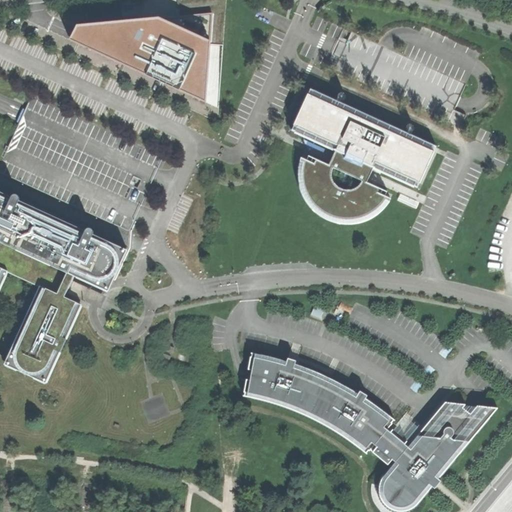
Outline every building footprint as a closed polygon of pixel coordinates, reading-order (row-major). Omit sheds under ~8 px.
[(213,14),(77,26),(71,38),(205,101),(213,14)] [(414,130),(414,129),(414,127),(413,125),(411,124),(409,125),(407,126),(406,128),(407,130),(408,132),(409,132),(408,134),(374,118),(340,103),(341,101),(342,101),(344,100),(346,99),(346,97),(346,95),(344,94),(342,93),(340,94),(339,95),(338,97),(337,101),(311,89),(308,95),(434,152),(437,147),(411,135),(412,132),(414,130)] [(308,95),(294,126),(338,146),(336,151),(335,154),(330,163),(329,166),(309,156),(307,161),(301,158),(300,164),(299,168),(299,173),(299,177),(299,182),(300,187),(302,193),(305,198),(308,203),(312,208),(316,212),(320,215),(325,218),(329,220),(333,222),(338,223),(343,224),(348,224),(353,223),(358,223),(365,221),(372,218),(376,215),(381,211),(385,207),(388,203),(391,199),(385,197),(387,192),(367,183),(371,174),(374,168),(376,163),(420,183),(434,153),(434,152),(308,95)] [(292,131),(336,151),(338,146),(294,126),(292,131)] [(308,153),(330,163),(335,154),(303,139),(308,153)] [(418,189),(420,183),(376,163),(374,168),(418,189)] [(0,199),(9,204),(12,197),(0,191),(0,199)] [(0,272),(2,269),(6,272),(6,273),(7,273),(8,272),(40,287),(39,288),(41,289),(41,288),(46,290),(20,346),(18,351),(17,355),(17,359),(18,362),(20,365),(22,367),(24,370),(27,371),(29,372),(32,373),(35,372),(38,372),(41,371),(44,369),(46,367),(48,364),(55,350),(60,352),(67,339),(60,336),(76,303),(65,297),(67,293),(71,294),(74,289),(76,284),(72,281),(75,276),(78,270),(94,278),(97,279),(100,279),(104,279),(107,278),(109,276),(111,275),(113,273),(114,271),(115,269),(116,266),(116,263),(116,261),(116,258),(115,255),(113,253),(111,251),(108,249),(91,241),(94,235),(94,233),(94,232),(93,231),(93,230),(91,229),(90,229),(89,229),(88,229),(87,230),(86,231),(83,237),(17,207),(20,201),(20,199),(20,198),(19,197),(18,196),(17,195),(16,195),(14,195),(13,196),(12,197),(9,204),(0,199),(0,272)] [(86,231),(20,201),(17,207),(83,237),(86,231)] [(128,250),(94,235),(91,241),(108,249),(111,251),(113,253),(115,255),(116,258),(116,261),(116,263),(116,266),(115,269),(114,271),(113,273),(111,275),(109,276),(107,278),(104,279),(100,279),(97,279),(94,278),(78,270),(75,276),(109,292),(111,286),(112,284),(128,250)] [(77,282),(76,284),(74,289),(71,294),(95,306),(101,309),(107,296),(77,282)] [(46,384),(60,352),(55,350),(48,364),(46,367),(44,369),(41,371),(38,372),(35,372),(32,373),(29,372),(27,371),(24,370),(22,367),(20,365),(18,362),(17,359),(17,355),(18,351),(20,346),(46,290),(41,288),(41,289),(39,288),(4,365),(46,384)] [(82,305),(76,303),(60,336),(67,339),(82,305)] [(174,348),(164,344),(162,350),(172,353),(174,348)] [(171,357),(161,353),(159,358),(169,362),(171,357)] [(383,461),(391,467),(384,475),(382,478),(381,482),(380,485),(379,489),(380,493),(381,497),(382,500),(384,503),(386,505),(388,507),(391,509),(394,510),(397,511),(402,511),(405,511),(410,510),(414,508),(416,505),(419,503),(432,487),(435,489),(438,485),(441,481),(439,479),(498,408),(481,406),(478,406),(471,414),(463,408),(466,405),(445,403),(408,447),(405,444),(400,440),(403,436),(399,433),(396,436),(391,432),(387,430),(395,420),(383,411),(373,403),(366,399),(368,396),(360,391),(358,394),(348,388),(337,382),(322,375),(311,370),(295,364),(296,361),(288,359),(287,362),(264,355),(252,353),(248,370),(252,370),(250,381),(247,380),(246,382),(244,396),(256,399),(269,402),(286,407),(303,414),(319,422),(335,431),(349,440),(367,454),(371,450),(383,461)]
